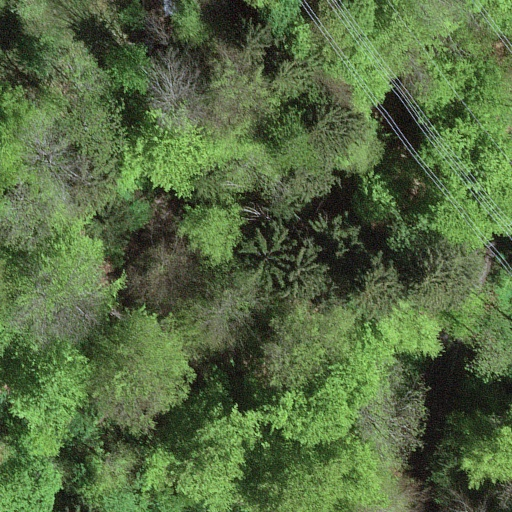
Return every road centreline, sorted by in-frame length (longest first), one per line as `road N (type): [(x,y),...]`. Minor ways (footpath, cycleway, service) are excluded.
road 1 (track): [(241,511),(128,394),(112,313),(197,142),(225,22),(218,0)]
road 2 (track): [(511,170),(451,314),(435,430),(439,511)]
